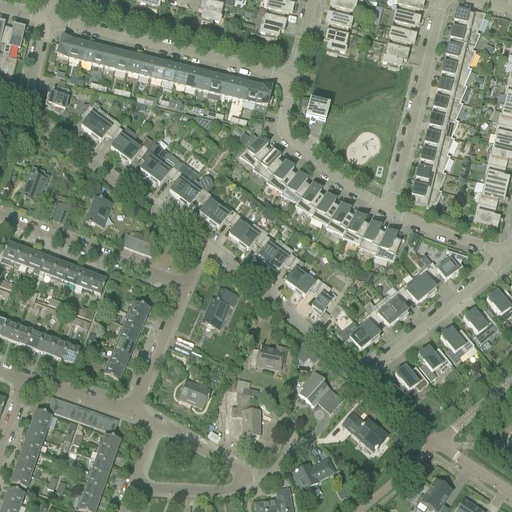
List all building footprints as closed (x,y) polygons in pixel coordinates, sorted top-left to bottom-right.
[(164,5),(165,0),(141,0),(140,5),(146,7),(145,11),(156,14),(159,4),(164,5)] [(204,0),(204,3),(223,7),(232,9),(233,0),(204,0)] [(264,17),(286,23),(286,22),(283,22),(284,16),(288,17),(289,13),(291,13),(292,7),(293,7),(294,6),(267,0),(267,1),(268,1),(268,12),(269,12),(268,18),(264,17)] [(334,10),(333,16),(348,20),(350,14),(351,14),(356,4),(357,4),(356,4),(352,3),(340,0),(331,0),(330,5),(332,5),(331,9),(334,10)] [(400,8),(398,14),(413,18),(413,17),(415,12),(418,13),(419,9),(421,9),(423,3),(424,3),(424,2),(415,0),(398,0),(398,8),(400,8)] [(204,3),(200,2),(197,13),(202,14),(200,24),(211,27),(212,23),(219,24),(223,7),(204,3)] [(375,9),(371,25),(377,27),(381,10),(375,9)] [(457,25),(455,31),(476,36),(485,17),(473,14),(473,17),(455,12),(455,13),(456,13),(453,24),(457,25)] [(396,25),(394,31),(409,35),(409,34),(411,29),(414,29),(415,26),(417,26),(419,20),(420,20),(420,19),(413,17),(413,18),(398,14),(394,13),(395,14),(394,25),(396,25)] [(330,27),(329,33),(344,37),(344,36),(346,31),(347,31),(352,21),(353,21),(348,20),(333,16),(326,14),(326,15),(327,15),(326,22),(328,22),(327,26),(330,27)] [(286,23),(264,17),(259,35),(266,36),(265,40),(276,43),(278,33),(283,34),(286,23)] [(0,59),(0,75),(11,84),(17,61),(16,61),(16,62),(8,59),(11,48),(19,50),(19,51),(23,34),(26,34),(24,33),(24,30),(13,27),(12,30),(11,33),(7,32),(8,31),(7,31),(0,59)] [(392,42),(390,48),(405,52),(405,51),(407,46),(410,46),(411,43),(414,43),(415,37),(416,37),(416,36),(409,34),(409,35),(394,31),(390,30),(391,31),(390,41),(392,42)] [(452,42),(451,48),(451,49),(472,54),(479,37),(476,36),(455,31),(451,30),(451,31),(449,41),(452,42)] [(329,33),(326,32),(323,44),(328,45),(325,55),(336,57),(337,56),(337,53),(344,55),(348,37),(344,36),(344,37),(329,33)] [(67,61),(68,61),(73,41),(72,41),(72,42),(60,39),(59,47),(56,46),(55,45),(53,54),(54,54),(57,54),(56,58),(68,61),(67,61)] [(68,61),(80,64),(84,45),(73,42),(73,41),(68,61),(68,62),(68,61)] [(80,64),(91,67),(96,48),(84,45),(80,64)] [(390,48),(386,47),(382,64),(388,66),(388,68),(387,70),(398,73),(401,63),(406,64),(409,52),(405,51),(405,52),(390,48)] [(448,60),(447,66),(467,71),(475,55),(472,54),(451,49),(451,48),(446,47),(446,48),(447,48),(444,59),(448,60)] [(91,67),(103,69),(107,51),(96,48),(91,67)] [(103,69),(114,72),(119,53),(107,51),(103,69)] [(114,72),(126,75),(131,56),(119,53),(114,72)] [(126,75),(138,78),(142,59),(131,56),(126,75)] [(138,78),(149,81),(154,62),(142,59),(138,78)] [(149,81),(161,84),(166,65),(154,62),(149,81)] [(161,84),(173,86),(177,68),(166,65),(161,84)] [(444,77),(442,83),(442,84),(463,89),(470,72),(467,71),(447,66),(442,65),(443,66),(440,76),(444,77)] [(173,86),(184,89),(189,71),(177,68),(173,86)] [(184,89),(196,92),(201,73),(189,71),(184,89)] [(196,92),(208,95),(212,76),(201,73),(196,92)] [(208,95),(219,98),(224,79),(212,76),(208,95)] [(219,98),(231,101),(236,82),(224,79),(219,98)] [(231,101),(243,104),(247,85),(236,82),(231,101)] [(440,95),(438,101),(459,106),(466,89),(463,89),(442,84),(442,83),(438,82),(438,83),(439,83),(436,94),(440,95)] [(254,107),(259,87),(259,88),(247,85),(243,104),(254,106),(254,107)] [(505,97),(503,106),(511,108),(511,87),(506,86),(503,97),(505,97)] [(259,87),(254,107),(255,107),(255,106),(266,109),(267,106),(270,106),(270,107),(271,107),(273,98),(272,98),(272,99),(269,98),(271,91),(259,88),(259,87)] [(63,90),(57,89),(56,89),(54,97),(50,96),(50,98),(47,98),(47,97),(44,108),(50,113),(51,111),(58,116),(62,111),(64,112),(67,100),(69,92),(63,90)] [(435,112),(434,118),(434,119),(454,124),(462,107),(459,106),(438,101),(434,100),(433,100),(434,101),(432,111),(435,112)] [(307,110),(305,119),(310,121),(309,124),(314,126),(315,122),(324,124),(327,114),(328,107),(309,103),(309,105),(308,106),(307,110)] [(493,114),(491,125),(496,126),(511,129),(511,108),(503,106),(501,116),(493,114)] [(89,140),(106,117),(98,111),(96,113),(89,108),(81,118),(81,117),(81,118),(86,122),(80,129),(91,137),(89,140)] [(175,115),(171,120),(172,120),(173,121),(176,124),(180,119),(175,115)] [(118,129),(120,127),(106,116),(106,117),(89,140),(97,146),(97,145),(98,143),(100,144),(106,136),(110,140),(118,129)] [(429,136),(450,141),(457,124),(454,124),(434,119),(434,118),(429,117),(429,118),(430,118),(427,129),(431,130),(430,136),(429,136)] [(495,137),(493,146),(511,150),(511,140),(511,141),(511,139),(511,129),(496,126),(494,137),(495,137)] [(125,130),(123,133),(118,129),(110,140),(115,144),(110,151),(120,159),(118,161),(131,145),(136,138),(125,130)] [(234,130),(231,134),(237,138),(240,135),(234,130)] [(239,140),(238,141),(243,145),(247,139),(243,135),(240,139),(239,140)] [(427,147),(425,153),(425,154),(446,159),(453,142),(450,141),(429,136),(430,136),(425,135),(426,136),(423,146),(427,147)] [(252,137),(248,143),(251,147),(257,141),(252,137)] [(252,172),(252,173),(272,151),(269,154),(264,150),(267,147),(259,140),(260,139),(259,139),(257,141),(251,147),(239,159),(254,170),(252,172)] [(120,159),(118,161),(126,167),(127,167),(126,166),(128,164),(130,166),(135,158),(140,162),(152,145),(146,140),(141,146),(139,145),(136,149),(131,145),(120,159)] [(139,173),(150,180),(168,156),(152,145),(140,162),(145,165),(139,173)] [(489,155),(486,166),(505,170),(507,163),(506,163),(507,160),(511,161),(511,150),(493,146),(491,155),(489,155)] [(265,185),(266,185),(285,163),(281,167),(277,162),(280,160),(272,152),(272,151),(252,173),(267,182),(265,185)] [(423,165),(421,171),(442,176),(449,159),(446,159),(425,154),(425,153),(421,152),(421,153),(419,164),(423,165)] [(168,156),(148,183),(156,189),(156,188),(157,186),(159,187),(165,180),(169,183),(177,173),(182,166),(168,156)] [(285,163),(266,185),(282,195),(298,175),(298,174),(295,178),(290,174),(293,171),(290,169),(284,164),(285,163)] [(486,177),(483,186),(506,192),(508,182),(502,181),(503,178),(505,170),(486,166),(484,177),(486,177)] [(23,190),(20,199),(23,201),(25,202),(25,201),(37,206),(38,205),(35,204),(40,191),(43,192),(47,181),(42,179),(44,174),(32,170),(30,175),(29,176),(24,190),(23,190)] [(418,182),(417,188),(417,189),(438,194),(445,177),(442,176),(421,171),(417,170),(416,170),(417,171),(415,181),(418,182)] [(177,205),(190,188),(183,183),(186,179),(177,173),(169,183),(174,187),(169,195),(179,202),(177,205)] [(282,195),(280,198),(294,205),(295,206),(297,206),(309,189),(304,185),(305,184),(306,183),(306,182),(305,182),(303,180),(298,176),(298,175),(282,195)] [(179,202),(177,205),(185,211),(186,210),(185,210),(187,208),(188,209),(194,202),(199,205),(207,195),(211,189),(211,188),(212,187),(212,186),(212,185),(211,183),(210,181),(208,179),(206,179),(204,179),(202,180),(200,181),(198,185),(194,182),(190,188),(179,202)] [(309,220),(310,220),(323,200),(318,196),(320,193),(311,187),(312,186),(312,185),(295,209),(310,217),(309,220)] [(479,195),(477,206),(495,210),(497,203),(496,203),(497,200),(507,202),(504,201),(506,192),(483,186),(481,195),(479,195)] [(417,189),(417,188),(412,187),(412,188),(413,188),(410,199),(414,199),(412,206),(426,210),(425,211),(432,214),(441,194),(438,194),(417,189)] [(207,226),(219,210),(212,205),(215,201),(207,195),(199,205),(204,209),(198,216),(208,224),(207,226)] [(324,230),(325,230),(326,228),(338,210),(338,209),(333,206),(335,203),(326,197),(326,196),(323,200),(310,220),(326,227),(324,230)] [(90,226),(103,231),(103,230),(100,229),(105,216),(108,217),(112,206),(101,202),(101,201),(99,200),(99,201),(94,199),(93,200),(95,200),(89,215),(88,214),(85,224),(88,225),(87,226),(90,227),(90,226)] [(263,203),(260,207),(267,213),(270,208),(263,203)] [(51,222),(57,225),(62,212),(68,214),(70,209),(58,204),(51,222)] [(340,240),(341,240),(342,238),(353,219),(347,216),(349,213),(340,207),(341,206),(340,206),(338,209),(338,210),(326,228),(325,230),(341,237),(340,240)] [(495,210),(477,206),(474,217),(476,217),(474,226),(472,225),(472,226),(496,232),(498,223),(502,223),(492,220),(493,218),(495,210)] [(223,223),(228,227),(236,216),(228,210),(225,214),(219,210),(207,226),(215,232),(215,231),(216,229),(218,231),(223,223)] [(62,212),(57,225),(64,227),(68,214),(62,212)] [(358,247),(368,228),(363,225),(365,222),(361,220),(355,216),(356,215),(355,215),(353,219),(342,238),(341,240),(358,247)] [(233,230),(228,238),(238,246),(249,232),(252,228),(236,216),(228,227),(233,230)] [(373,258),(375,256),(384,236),(378,233),(379,232),(380,230),(370,225),(371,224),(370,224),(368,228),(358,247),(357,250),(374,255),(373,258)] [(238,246),(236,248),(244,254),(245,253),(244,253),(246,251),(247,252),(253,245),(258,248),(266,238),(267,236),(262,232),(261,232),(253,226),(252,228),(249,232),(238,246)] [(375,256),(373,258),(392,264),(395,258),(394,257),(400,244),(394,241),(396,238),(386,233),(386,232),(384,236),(375,256)] [(410,235),(406,246),(413,255),(414,256),(421,240),(420,239),(411,235),(410,235)] [(121,248),(127,251),(132,239),(126,237),(121,248)] [(263,252),(257,260),(268,267),(278,253),(271,248),(274,244),(266,238),(258,248),(263,252)] [(127,251),(133,253),(137,241),(133,239),(132,239),(127,251)] [(133,253),(139,255),(143,243),(139,241),(137,241),(133,253)] [(139,255),(145,257),(149,245),(143,243),(139,255)] [(8,266),(13,268),(20,249),(15,247),(15,248),(7,245),(1,260),(9,263),(8,266)] [(149,245),(145,257),(150,259),(155,247),(149,245)] [(268,267),(266,270),(274,276),(274,275),(275,273),(277,274),(282,267),(287,270),(295,260),(290,256),(292,253),(283,247),(278,253),(268,267)] [(19,267),(26,270),(32,254),(25,252),(25,251),(20,249),(13,268),(18,269),(19,267)] [(432,265),(425,270),(434,280),(438,276),(444,283),(450,278),(452,280),(451,281),(452,281),(464,271),(464,270),(464,271),(460,266),(462,259),(463,259),(464,259),(445,253),(445,254),(449,255),(447,260),(449,262),(437,272),(432,265)] [(32,275),(37,277),(44,258),(39,256),(39,257),(32,254),(26,270),(33,273),(32,275)] [(424,268),(429,264),(423,257),(418,262),(424,268)] [(43,277),(51,279),(57,263),(50,261),(50,260),(44,258),(37,277),(43,279),(43,277)] [(352,268),(361,271),(364,262),(355,259),(352,268)] [(292,295),(293,295),(305,278),(298,273),(304,266),(295,260),(287,270),(292,274),(284,285),(294,292),(292,295)] [(51,279),(50,281),(62,286),(69,267),(64,265),(64,266),(57,263),(51,279)] [(68,286),(75,288),(81,272),(74,270),(74,269),(69,267),(62,286),(67,288),(68,286)] [(336,268),(332,273),(337,276),(340,271),(336,268)] [(425,270),(412,281),(426,298),(428,301),(436,294),(435,294),(433,292),(435,291),(429,284),(434,280),(425,270)] [(81,293),(87,295),(94,276),(87,274),(81,272),(75,288),(82,291),(81,293)] [(94,276),(87,295),(91,297),(92,294),(100,297),(102,290),(103,291),(106,282),(98,279),(98,278),(94,276)] [(365,276),(362,283),(370,287),(373,280),(365,276)] [(309,292),(314,295),(322,285),(313,278),(310,282),(305,278),(293,295),(300,302),(300,301),(302,298),(304,299),(309,292)] [(412,281),(397,293),(405,303),(410,299),(416,307),(426,298),(412,281)] [(322,285),(314,295),(319,299),(311,310),(313,311),(311,313),(310,313),(319,321),(325,314),(323,313),(331,303),(325,299),(330,291),(322,285)] [(204,328),(206,329),(206,328),(218,333),(219,332),(216,331),(222,318),(224,319),(229,308),(232,310),(237,298),(219,290),(218,291),(219,292),(215,301),(216,302),(216,303),(211,301),(212,302),(206,316),(205,316),(201,325),(204,327),(204,328)] [(25,293),(23,298),(28,301),(31,295),(31,294),(25,292),(25,293)] [(387,297),(381,301),(398,321),(398,322),(400,324),(407,317),(405,315),(407,314),(401,307),(405,303),(397,293),(389,300),(387,297)] [(485,303),(486,303),(489,307),(492,311),(493,310),(499,317),(497,319),(502,325),(510,319),(511,320),(511,319),(511,301),(505,293),(499,297),(496,294),(485,303)] [(2,296),(1,300),(5,301),(7,302),(9,296),(3,294),(3,295),(2,296)] [(31,295),(28,301),(29,301),(30,301),(34,303),(34,302),(36,298),(36,297),(37,296),(31,294),(31,295)] [(22,301),(20,307),(25,309),(27,304),(28,303),(28,301),(23,298),(22,301)] [(27,304),(25,309),(27,309),(30,311),(31,311),(33,305),(34,304),(34,303),(30,301),(29,301),(28,301),(28,303),(27,304)] [(377,309),(369,316),(377,326),(382,322),(388,330),(398,322),(398,321),(381,301),(375,307),(377,309)] [(107,307),(101,304),(98,311),(104,314),(107,307)] [(128,310),(126,315),(145,323),(147,318),(146,318),(149,310),(140,306),(140,307),(134,304),(131,312),(128,310)] [(329,318),(334,321),(342,311),(337,307),(329,318)] [(46,310),(44,316),(50,318),(52,312),(46,310)] [(487,311),(483,314),(490,321),(493,318),(487,311)] [(52,312),(50,318),(55,320),(58,314),(52,312)] [(464,320),(462,322),(463,322),(466,326),(469,330),(470,329),(477,337),(474,340),(480,347),(496,333),(498,331),(497,331),(497,330),(494,326),(490,321),(483,314),(477,319),(473,313),(465,319),(464,320)] [(126,321),(123,328),(139,334),(142,328),(145,323),(126,315),(124,320),(126,321)] [(364,327),(359,331),(369,344),(369,345),(371,347),(379,341),(379,340),(378,341),(377,339),(378,337),(372,330),(377,326),(369,316),(361,323),(364,327)] [(71,319),(68,325),(74,327),(76,321),(71,319)] [(76,321),(74,327),(80,329),(82,323),(76,321)] [(7,342),(12,344),(19,325),(14,323),(14,325),(6,323),(0,339),(8,341),(7,342)] [(18,345),(25,348),(31,332),(24,329),(24,327),(19,325),(12,344),(18,346),(18,345)] [(353,325),(343,333),(348,339),(349,340),(344,344),(350,349),(353,346),(359,352),(359,353),(360,352),(369,345),(369,344),(359,331),(358,331),(353,325)] [(118,334),(116,339),(135,347),(137,342),(136,341),(139,334),(123,328),(120,335),(118,334)] [(91,329),(89,335),(95,338),(98,332),(91,329)] [(32,351),(37,353),(44,334),(39,332),(38,334),(31,332),(25,348),(32,350),(32,351)] [(439,340),(440,341),(446,348),(447,348),(449,351),(445,354),(444,354),(455,367),(460,362),(459,361),(473,349),(467,341),(466,340),(465,338),(463,336),(460,333),(454,338),(450,332),(442,338),(439,340)] [(42,354),(49,357),(55,341),(48,338),(49,336),(44,334),(37,353),(42,355),(42,354)] [(132,352),(135,347),(116,339),(114,344),(116,345),(113,352),(129,359),(132,352)] [(176,340),(174,346),(191,353),(194,347),(176,340)] [(56,360),(61,362),(68,344),(63,341),(62,343),(55,341),(49,357),(56,359),(56,360)] [(68,344),(61,362),(66,364),(67,363),(74,366),(78,357),(77,357),(79,351),(72,348),(73,345),(68,344)] [(300,345),(299,353),(313,366),(318,361),(300,345)] [(191,353),(174,346),(171,352),(188,360),(191,353)] [(260,349),(256,368),(279,373),(281,364),(283,364),(285,352),(286,351),(277,350),(276,352),(260,349)] [(418,370),(422,375),(430,384),(436,380),(431,374),(437,370),(441,375),(451,367),(438,351),(432,356),(427,350),(417,359),(423,367),(418,370)] [(108,358),(106,363),(124,371),(127,366),(126,366),(129,359),(113,352),(110,359),(108,358)] [(124,371),(106,363),(104,368),(106,369),(103,376),(110,379),(110,380),(118,383),(122,376),(124,371)] [(395,389),(410,401),(405,396),(414,389),(418,394),(428,386),(415,370),(409,375),(404,369),(394,378),(400,385),(395,389)] [(323,410),(328,404),(335,397),(322,385),(323,384),(314,375),(306,384),(308,387),(298,398),(312,410),(317,404),(323,410)] [(470,381),(466,385),(471,391),(476,388),(470,381)] [(196,388),(194,387),(185,383),(180,394),(179,394),(178,396),(179,396),(177,401),(178,401),(178,400),(193,406),(192,407),(202,411),(203,408),(204,409),(205,406),(204,406),(209,394),(208,396),(195,390),(196,388)] [(243,391),(242,397),(248,398),(250,399),(255,400),(256,394),(243,391)] [(236,410),(230,410),(230,420),(231,420),(231,419),(242,419),(242,438),(246,438),(248,438),(251,438),(251,436),(258,436),(258,440),(259,440),(259,420),(260,420),(260,413),(253,413),(253,414),(250,414),(250,399),(248,398),(242,397),(236,396),(236,410)] [(44,412),(50,414),(54,403),(48,401),(44,412)] [(50,414),(55,416),(59,405),(54,403),(50,414)] [(55,416),(61,418),(65,407),(59,405),(55,416)] [(61,418),(67,420),(71,409),(65,407),(61,418)] [(67,420),(73,422),(77,411),(71,409),(67,420)] [(73,422),(78,424),(82,413),(77,411),(73,422)] [(35,412),(31,425),(47,430),(51,418),(45,416),(35,412)] [(78,424),(84,426),(88,415),(82,413),(78,424)] [(84,426),(90,428),(94,417),(88,415),(84,426)] [(362,440),(375,452),(386,440),(366,422),(363,426),(352,416),(342,427),(360,442),(362,440)] [(90,428),(96,430),(100,419),(94,417),(90,428)] [(96,430),(101,432),(105,421),(100,419),(96,430)] [(101,432),(107,434),(111,423),(105,421),(101,432)] [(111,423),(107,434),(113,436),(117,425),(111,423)] [(31,425),(27,437),(43,442),(47,430),(31,425)] [(27,437),(23,449),(38,454),(43,442),(27,437)] [(98,444),(97,448),(116,455),(118,450),(117,450),(120,442),(111,439),(110,440),(104,437),(101,445),(98,444)] [(97,455),(94,461),(111,467),(113,460),(114,460),(116,455),(97,448),(95,454),(97,455)] [(23,449),(18,461),(34,466),(38,454),(23,449)] [(18,461),(14,473),(30,478),(34,466),(18,461)] [(55,467),(61,470),(63,463),(57,461),(55,467)] [(90,468),(88,473),(107,480),(109,474),(108,474),(111,467),(94,461),(92,469),(90,468)] [(293,475),(302,493),(317,485),(316,484),(333,475),(327,462),(321,465),(322,467),(311,473),(308,467),(293,475)] [(30,478),(14,473),(10,485),(25,491),(30,478)] [(88,479),(86,486),(102,492),(105,485),(107,480),(88,473),(86,478),(88,479)] [(434,481),(419,504),(431,511),(439,511),(452,493),(434,481)] [(81,492),(79,498),(98,504),(100,499),(102,492),(86,486),(83,493),(81,492)] [(8,490),(4,502),(19,508),(24,495),(8,490)] [(291,511),(288,491),(275,493),(277,504),(269,506),(269,504),(255,506),(255,511),(291,511)] [(98,504),(79,498),(77,503),(80,504),(78,511),(79,511),(95,511),(96,509),(97,509),(98,504)] [(479,511),(464,501),(456,511),(479,511)] [(4,502),(0,511),(17,511),(19,508),(4,502)]
